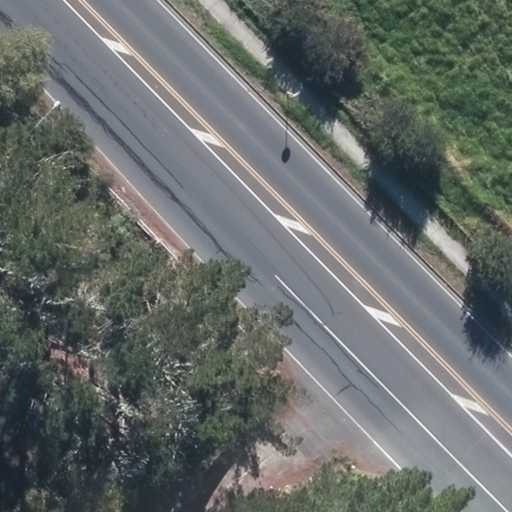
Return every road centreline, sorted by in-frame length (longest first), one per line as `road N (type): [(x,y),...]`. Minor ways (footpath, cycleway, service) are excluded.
road 1 (secondary): [(403,379),(45,0)]
road 2 (unknown): [(331,303),(162,507)]
road 3 (secondary): [(476,511),(442,476),(403,379)]
road 4 (secondary): [(403,379),(511,433)]
